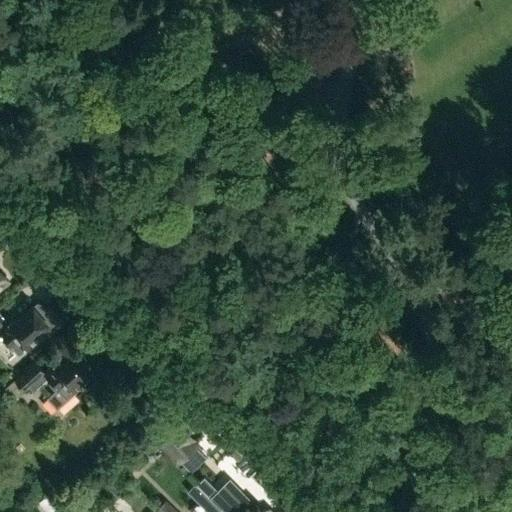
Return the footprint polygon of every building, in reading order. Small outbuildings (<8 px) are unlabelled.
[(0,290),(12,280),(0,267),(0,290)] [(55,321),(38,302),(32,307),(32,306),(18,318),(16,316),(8,323),(0,313),(0,335),(1,334),(18,354),(50,327),(50,326),(55,321)] [(59,359),(44,373),(34,362),(15,380),(23,389),(31,382),(36,388),(48,377),(57,387),(47,397),(57,408),(74,392),(72,390),(94,370),(75,350),(62,362),(59,359)] [(208,455),(198,444),(199,444),(174,417),(152,437),(177,464),(178,463),(188,473),(208,455)] [(197,483),(209,496),(217,489),(205,476),(197,483)] [(220,507),(223,510),(224,511),(274,511),(270,507),(260,509),(243,492),(237,491),(229,499),(218,488),(217,489),(209,496),(220,507)] [(157,511),(176,511),(165,500),(155,509),(157,511)]
